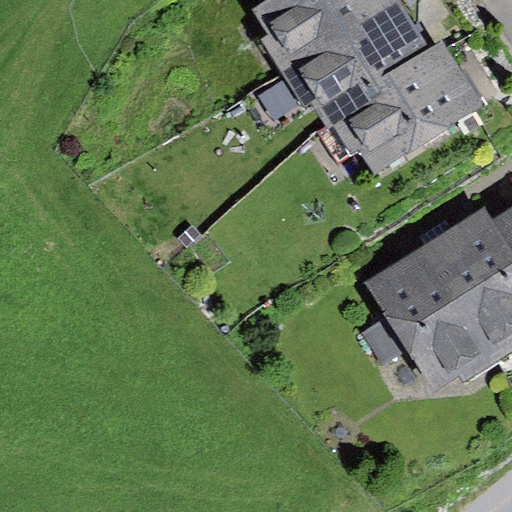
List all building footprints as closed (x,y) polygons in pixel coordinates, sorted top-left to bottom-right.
[(397,0),(275,0),(252,15),(269,41),(262,45),(282,77),(399,1),(397,0)] [(433,55),(399,1),(282,77),(303,110),(311,105),(324,127),(433,55)] [(446,46),(433,55),(324,127),(329,134),(334,131),(353,159),(360,154),(378,181),(487,109),(446,46)] [(511,211),(489,226),(511,264),(511,211)] [(483,216),(428,248),(499,367),(511,359),(511,264),(489,226),(483,216)] [(428,248),(366,288),(433,394),(457,379),(463,389),(499,367),(428,248)]
